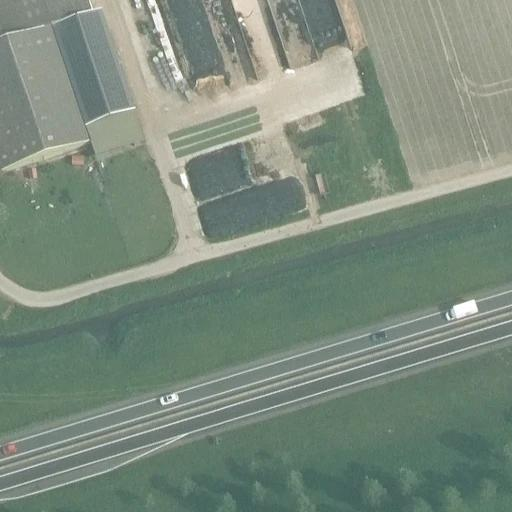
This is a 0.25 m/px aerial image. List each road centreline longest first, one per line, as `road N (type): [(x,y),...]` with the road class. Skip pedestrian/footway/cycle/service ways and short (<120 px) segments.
road 1 (unclassified): [(0,282),(40,301),(511,169)]
road 2 (trunk): [(0,476),(511,325)]
road 3 (trunk): [(511,298),(0,449)]
